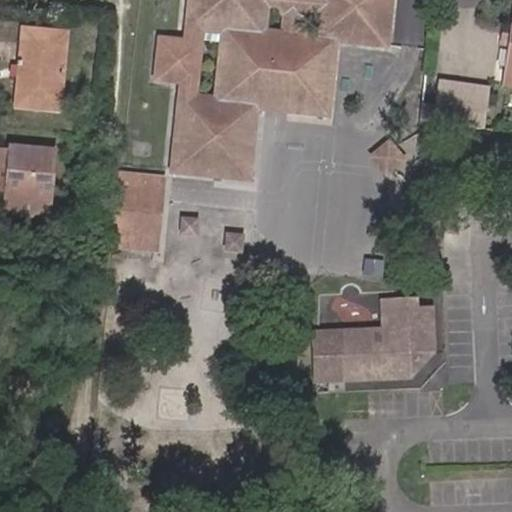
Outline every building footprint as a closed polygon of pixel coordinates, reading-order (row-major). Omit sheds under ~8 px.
[(189,0),(185,40),(159,38),(155,77),(178,81),(170,170),(248,179),(256,108),(258,80),(286,83),(285,108),(284,111),(325,115),(333,41),(382,47),(386,0),(189,0)] [(25,29),(24,49),(31,50),(28,91),(21,91),(20,104),(61,107),(67,33),(25,29)] [(31,50),(24,49),(21,91),(28,91),(31,50)] [(441,77),(437,120),(491,125),(495,81),(441,77)] [(258,80),(256,108),(284,111),(285,108),(286,83),(258,80)] [(369,156),(386,177),(395,170),(396,161),(400,156),(389,143),(369,156)] [(0,190),(13,191),(12,204),(52,205),(56,156),(17,153),(16,156),(0,154),(0,190)] [(156,184),(119,179),(113,241),(151,243),(156,184)] [(51,219),(52,205),(12,204),(12,216),(51,219)] [(360,349),(345,349),(345,376),(362,375),(363,371),(407,368),(407,360),(420,348),(439,348),(438,308),(425,308),(409,309),(410,299),(384,300),(386,330),(386,333),(386,341),(362,342),(361,349),(360,349)] [(425,299),(410,299),(409,309),(425,308),(425,299)] [(345,331),(345,349),(360,349),(361,349),(362,342),(386,341),(386,333),(386,330),(345,331)] [(439,354),(439,348),(420,348),(407,360),(407,368),(363,371),(362,375),(418,373),(439,354)] [(296,357),(302,358),(302,350),(274,349),(274,356),(282,357),(296,357)] [(282,357),(274,356),(272,376),(280,377),(282,357)] [(296,357),(282,357),(280,377),(295,378),(296,357)]
